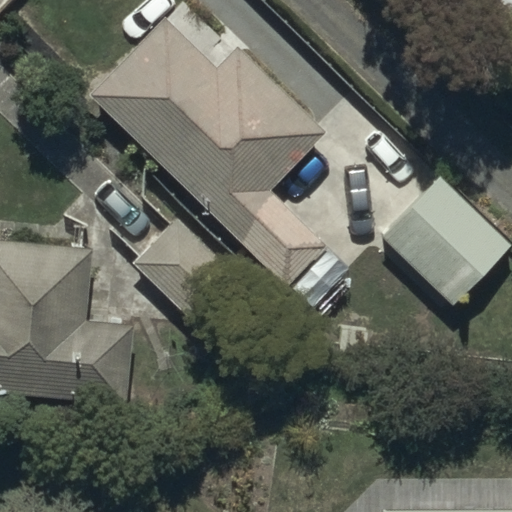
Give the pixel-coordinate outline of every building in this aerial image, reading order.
[(511,60),(511,0),(508,0),(457,60),(489,87),(511,60)] [(163,19),(88,97),(284,286),(321,247),(262,190),(318,132),(235,51),(217,70),(163,19)] [(433,175),(378,233),(448,300),(503,241),(433,175)] [(173,212),(130,256),(200,324),(243,280),(173,212)] [(0,388),(130,398),(136,320),(81,316),(86,247),(0,240),(0,388)] [(375,511),(511,511),(511,493),(375,492),(375,511)]
